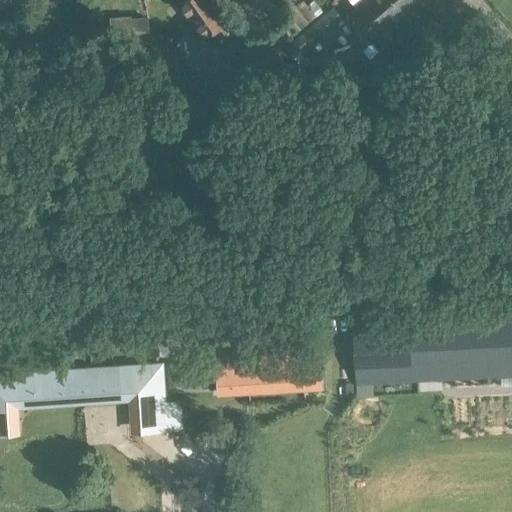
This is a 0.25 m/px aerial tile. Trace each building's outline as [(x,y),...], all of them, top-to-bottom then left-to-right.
[(213,33),(218,39),(219,40),(236,27),(216,0),(181,0),(176,4),(203,40),(213,33)] [(352,38),(362,50),(417,3),(415,0),(362,0),(346,14),(360,31),(352,38)] [(110,17),(111,33),(112,36),(150,33),(148,14),(110,17)] [(45,17),(21,17),(20,43),(31,43),(31,47),(40,47),(40,42),(45,42),(45,17)] [(17,23),(0,23),(0,49),(18,49),(17,23)] [(280,31),(234,38),(243,80),(287,74),(280,31)] [(354,47),(334,52),(340,70),(355,65),(371,72),(376,63),(358,55),(354,47)] [(333,55),(304,57),(305,71),(334,69),(333,55)] [(511,306),(354,315),(356,385),(511,377),(511,306)] [(269,357),(271,384),(284,384),(284,380),(303,379),(303,386),(322,385),(320,354),(269,357)] [(271,384),(269,357),(219,359),(220,387),(271,384)] [(133,431),(182,429),(180,399),(167,400),(164,359),(19,369),(19,366),(0,367),(1,371),(0,370),(0,434),(20,434),(19,407),(131,399),(133,431)] [(252,511),(266,511),(266,501),(252,501),(252,511)]
